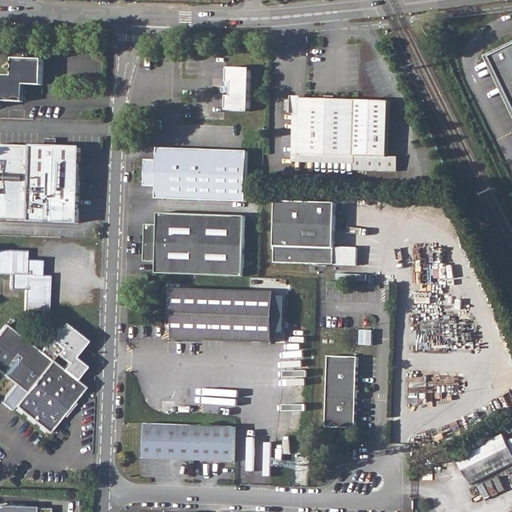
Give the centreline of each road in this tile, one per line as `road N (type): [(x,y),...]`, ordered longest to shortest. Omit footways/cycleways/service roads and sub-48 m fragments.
road 1 (residential): [(106,492),(132,16)]
road 2 (residential): [(372,480),(325,496),(106,492)]
road 3 (tertiary): [(257,19),(439,0)]
road 4 (tertiary): [(132,16),(257,19)]
road 5 (tertiary): [(11,11),(132,16)]
